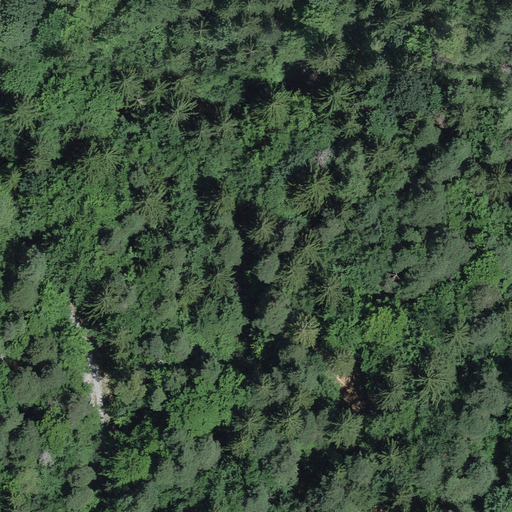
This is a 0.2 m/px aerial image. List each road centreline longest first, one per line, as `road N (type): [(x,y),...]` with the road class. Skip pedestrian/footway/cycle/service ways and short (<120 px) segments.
road 1 (track): [(197,511),(238,374),(245,113),(295,0)]
road 2 (track): [(0,204),(87,352),(97,450),(90,511)]
